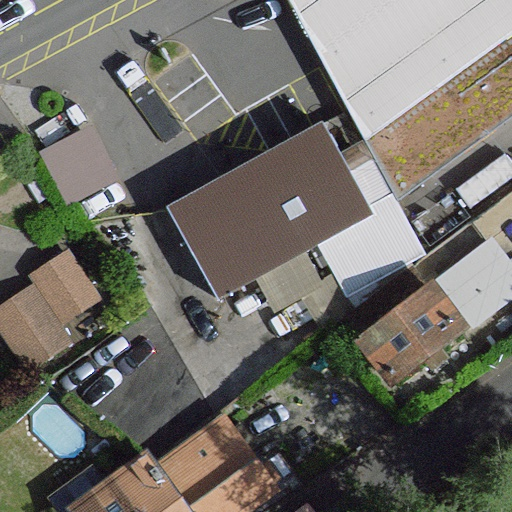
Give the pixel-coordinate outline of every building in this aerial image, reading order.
[(511,115),(511,12),(353,119),(403,196),(511,115)] [(50,142),(71,199),(125,179),(105,122),(50,142)] [(172,212),(217,295),(372,213),(328,130),(172,212)] [(511,272),(493,246),(444,281),(474,323),(511,293),(511,272)] [(97,300),(68,257),(39,275),(68,319),(97,300)] [(364,341),(430,290),(415,271),(359,313),(350,320),(364,341)] [(430,290),(364,341),(397,382),(462,330),(430,290)] [(68,345),(34,292),(0,314),(0,316),(34,368),(68,345)] [(241,511),(274,488),(225,424),(163,472),(192,511),(241,511)] [(159,464),(126,488),(144,511),(192,511),(163,472),(159,464)] [(144,511),(126,488),(93,511),(144,511)]
